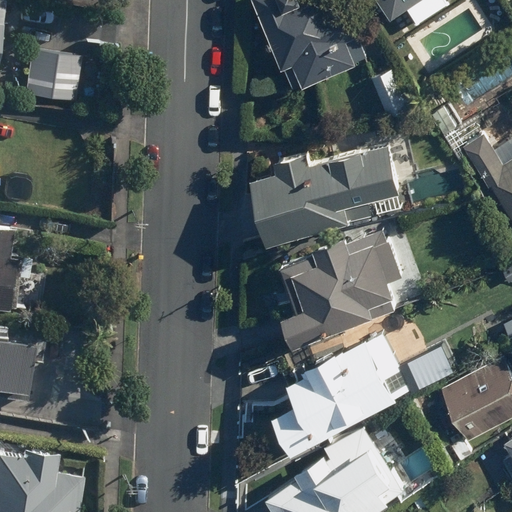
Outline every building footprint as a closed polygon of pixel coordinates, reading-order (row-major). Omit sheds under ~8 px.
[(312,0),(252,0),(280,66),(284,65),(293,87),(371,55),(354,13),(323,26),(312,0)] [(417,20),(447,1),(446,0),(375,0),(387,18),(393,15),(408,5),(417,20)] [(27,48),(22,93),(72,98),(77,53),(27,48)] [(393,64),(372,73),(386,106),(407,97),(393,64)] [(484,129),(465,141),(511,216),(511,155),(504,161),(484,129)] [(262,243),(265,242),(403,205),(386,140),(311,160),(308,148),(270,159),(273,170),(244,177),(262,243)] [(289,345),(295,343),(375,313),(374,311),(395,303),(430,290),(403,218),(347,239),(344,232),(308,246),(310,251),(276,264),(292,308),(278,313),(289,345)] [(0,305),(3,306),(3,303),(9,304),(15,253),(3,252),(6,227),(0,226),(0,305)] [(267,416),(286,452),(412,385),(380,326),(338,349),(336,344),(296,366),(300,373),(284,382),(294,401),(267,416)] [(0,385),(16,387),(15,396),(24,396),(27,359),(22,359),(24,336),(0,334),(0,385)] [(443,392),(469,438),(511,414),(511,367),(506,357),(443,392)] [(294,470),(262,490),(275,511),(366,511),(403,490),(361,420),(322,443),(325,449),(293,468),(294,470)] [(18,453),(0,450),(0,511),(71,511),(72,509),(73,510),(79,472),(60,469),(62,457),(47,455),(48,448),(19,444),(18,453)]
